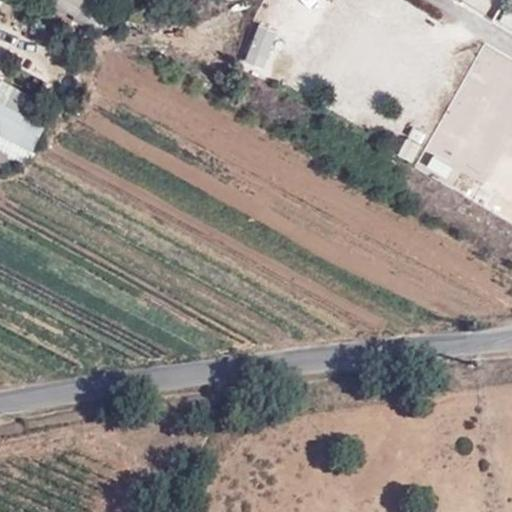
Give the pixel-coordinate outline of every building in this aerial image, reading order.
[(498,19),(511,24),(511,9),(503,6),(498,19)] [(246,56),(266,61),(277,22),(257,16),(246,56)] [(56,100),(1,74),(0,75),(0,130),(34,146),(56,100)] [(397,151),(413,158),(427,128),(411,121),(397,151)] [(424,163),(448,172),(454,158),(430,149),(424,163)]
